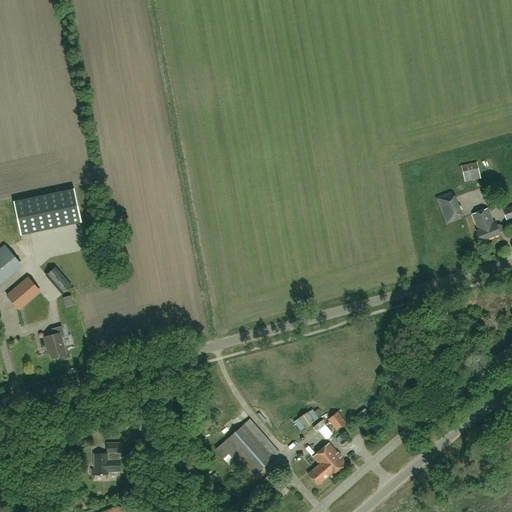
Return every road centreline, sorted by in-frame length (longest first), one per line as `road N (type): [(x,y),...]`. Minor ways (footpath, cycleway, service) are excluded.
road 1 (unclassified): [(0,403),(511,263)]
road 2 (tertiary): [(362,511),(511,389)]
